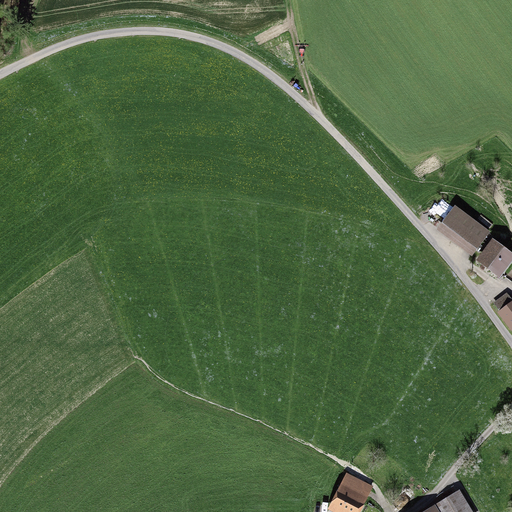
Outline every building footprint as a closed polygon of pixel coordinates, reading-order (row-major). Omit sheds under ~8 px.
[(456,208),(440,229),(472,253),(488,232),(456,208)] [(482,260),(499,272),(510,257),(494,245),(482,260)] [(500,313),(511,328),(511,300),(508,295),(495,304),(501,312),(500,313)] [(343,511),(355,511),(369,487),(353,479),(354,477),(347,474),(339,489),(342,491),(334,507),(335,507),(343,511)] [(469,511),(458,492),(441,503),(446,511),(469,511)]
